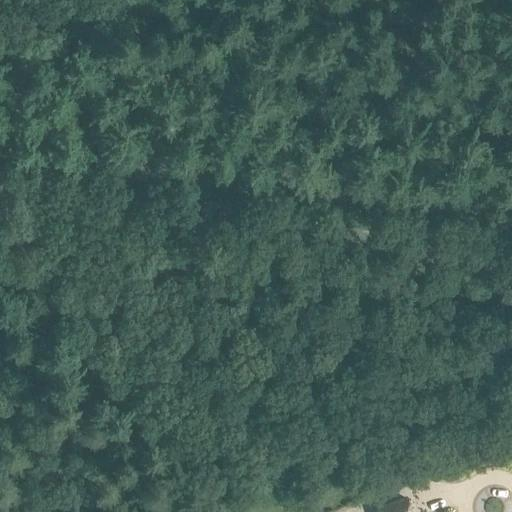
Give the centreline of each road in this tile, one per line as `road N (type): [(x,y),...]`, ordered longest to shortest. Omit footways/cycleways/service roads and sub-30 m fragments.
road 1 (track): [(511,147),(0,57)]
road 2 (secondary): [(511,267),(375,240),(0,194)]
